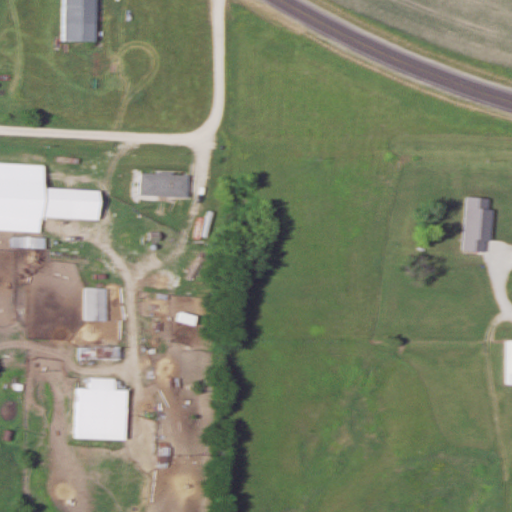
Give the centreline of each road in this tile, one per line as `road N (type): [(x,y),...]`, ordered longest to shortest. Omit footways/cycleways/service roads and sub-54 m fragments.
road 1 (residential): [(0,128),(203,137),(218,98),(220,0)]
road 2 (primary): [(511,101),(365,43),(285,0)]
